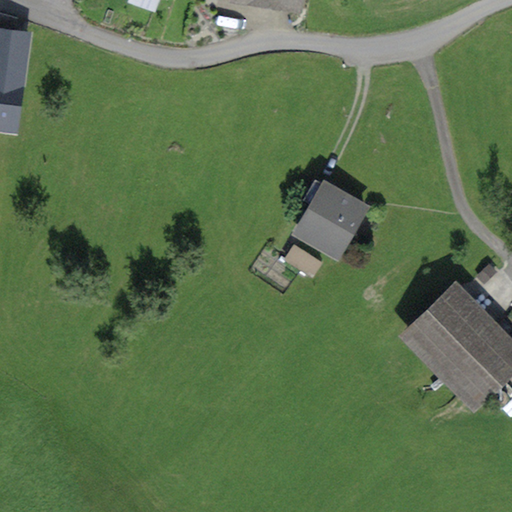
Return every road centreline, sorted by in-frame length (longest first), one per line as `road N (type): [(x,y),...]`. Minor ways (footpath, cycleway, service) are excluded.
road 1 (unclassified): [(5,0),(179,59),(260,40),(367,53),(503,0)]
road 2 (track): [(511,425),(396,511)]
